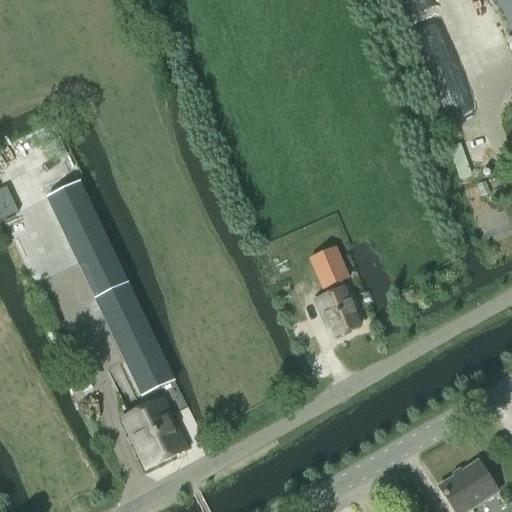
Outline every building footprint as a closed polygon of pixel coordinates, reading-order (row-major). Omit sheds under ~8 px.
[(511,0),(495,0),(511,31),(511,0)] [(80,184),(46,200),(66,241),(80,269),(141,398),(172,384),(174,383),(113,254),(112,253),(80,184)] [(335,250),(310,261),(323,290),(327,289),(330,296),(343,290),(340,283),(348,280),(335,250)] [(360,328),(343,290),(315,302),(321,316),(324,314),(335,338),(360,328)] [(83,393),(92,389),(88,380),(79,384),(83,393)] [(145,472),(187,452),(163,401),(121,420),(145,472)] [(454,511),(468,511),(497,494),(478,464),(439,489),(454,511)]
